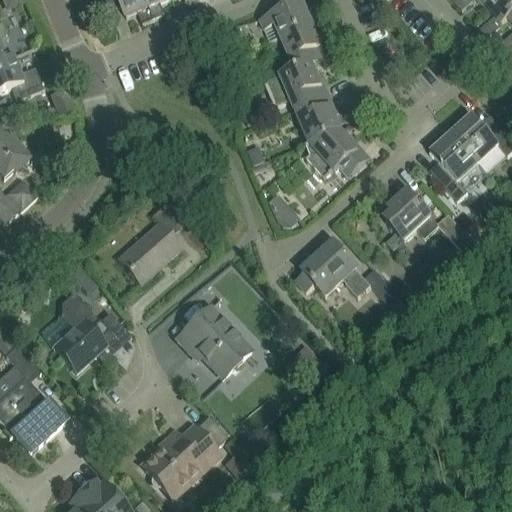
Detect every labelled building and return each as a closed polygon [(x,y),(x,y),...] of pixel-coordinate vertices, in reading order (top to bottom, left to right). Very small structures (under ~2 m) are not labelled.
[(153,24),(142,0),(104,0),(111,16),(122,11),(127,22),(140,16),(142,19),(141,23),(143,28),(153,24)] [(172,3),(170,0),(142,0),(153,24),(165,18),(163,14),(160,12),(158,8),(172,3)] [(198,4),(196,0),(184,0),(188,9),(198,4)] [(462,15),(472,5),(467,0),(462,0),(455,7),(462,15)] [(486,11),(498,0),(475,0),(477,1),(486,11)] [(507,24),(511,19),(511,0),(498,0),(486,11),(495,21),(480,35),(488,43),(507,24)] [(270,47),(281,42),(315,28),(310,16),(307,17),(303,7),(261,25),(270,47)] [(508,55),(511,51),(511,19),(507,24),(511,29),(511,37),(501,47),(508,55)] [(0,66),(12,61),(5,44),(9,43),(2,26),(0,26),(0,66)] [(315,28),(281,42),(295,74),(295,75),(312,68),(321,64),(316,53),(322,51),(317,41),(312,30),(315,28)] [(217,44),(222,54),(227,66),(240,60),(230,38),(217,44)] [(222,54),(217,44),(217,43),(206,48),(211,59),(222,54)] [(19,78),(12,61),(0,66),(0,96),(11,92),(16,106),(44,94),(34,72),(19,78)] [(321,90),(312,68),(295,75),(295,74),(268,86),(278,110),(291,105),(295,115),(329,100),(324,89),(321,90)] [(74,115),(65,94),(50,100),(59,121),(74,115)] [(334,111),(329,100),(295,115),(310,148),(341,135),(331,112),(334,111)] [(472,120),(451,139),(478,168),(498,150),(507,161),(511,156),(511,144),(498,129),(488,138),(472,120)] [(15,178),(28,166),(26,163),(30,159),(7,135),(3,138),(0,135),(0,179),(3,184),(13,176),(15,178)] [(357,154),(341,135),(310,148),(306,150),(310,160),(307,164),(326,184),(340,171),(349,180),(369,162),(359,152),(357,154)] [(451,139),(431,157),(439,167),(447,175),(437,184),(457,206),(468,197),(488,179),(478,168),(451,139)] [(23,183),(4,200),(20,216),(38,200),(23,183)] [(438,230),(437,229),(438,228),(437,228),(431,222),(432,221),(425,213),(426,212),(424,210),(422,211),(408,195),(389,213),(393,217),(385,224),(396,237),(386,247),(393,255),(404,245),(405,246),(417,235),(424,243),(438,230)] [(20,216),(4,200),(0,196),(0,223),(6,230),(20,216)] [(118,265),(139,289),(181,252),(171,240),(182,230),(163,210),(152,220),(159,228),(118,265)] [(463,257),(474,247),(448,219),(438,228),(437,229),(438,230),(463,257)] [(370,290),(370,289),(356,273),(357,272),(334,247),(302,275),(305,278),(296,286),(306,297),(315,289),(325,301),(344,284),(347,288),(346,288),(358,302),(370,291),(370,290)] [(400,302),(380,280),(370,289),(370,290),(370,291),(389,312),(400,302)] [(106,351),(114,343),(124,334),(109,318),(99,327),(73,298),(61,309),(61,321),(41,340),(76,378),(98,357),(105,365),(113,358),(106,351)] [(210,312),(176,344),(190,357),(194,353),(222,383),(251,355),(210,312)] [(16,351),(5,361),(14,370),(25,361),(16,351)] [(65,426),(25,382),(14,370),(0,383),(0,426),(6,433),(8,431),(13,438),(8,443),(9,443),(13,440),(29,459),(65,426)] [(184,401),(176,407),(189,426),(197,421),(184,401)] [(193,432),(180,444),(176,439),(173,442),(174,447),(168,452),(163,451),(142,470),(167,499),(201,468),(205,472),(219,460),(193,432)] [(75,511),(74,511),(125,511),(103,486),(100,489),(96,485),(84,496),(88,500),(87,506),(82,511),(75,511)]
